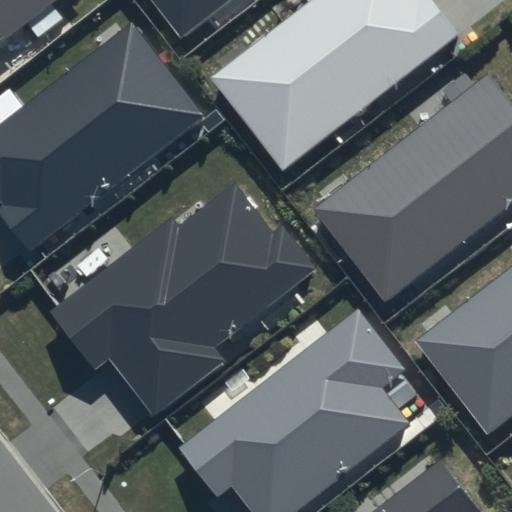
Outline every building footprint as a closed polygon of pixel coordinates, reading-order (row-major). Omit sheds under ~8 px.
[(0,0),(0,43),(56,0),(0,0)] [(230,0),(151,0),(181,38),(230,0)] [(459,33),(433,0),(309,0),(209,78),(281,171),(459,33)] [(129,21),(0,121),(0,214),(28,251),(203,117),(129,21)] [(511,203),(511,103),(488,73),(312,210),(384,303),(511,203)] [(173,218),(49,312),(94,371),(109,360),(154,419),(228,363),(214,345),(313,269),(282,230),(272,237),(234,187),(180,227),(173,218)] [(511,413),(511,265),(414,340),(486,433),(511,413)] [(359,311),(178,449),(216,499),(232,487),(251,511),(297,511),(411,425),(381,386),(403,369),(359,311)] [(479,511),(440,461),(372,511),(479,511)]
